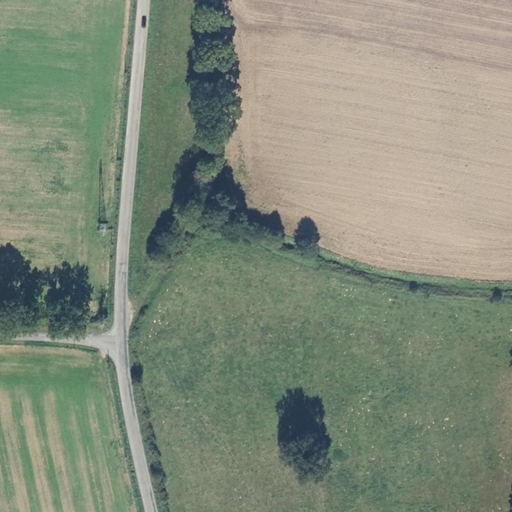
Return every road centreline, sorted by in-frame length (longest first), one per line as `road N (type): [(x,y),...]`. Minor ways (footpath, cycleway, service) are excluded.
road 1 (unclassified): [(117,343),(142,0)]
road 2 (unclassified): [(152,511),(117,343)]
